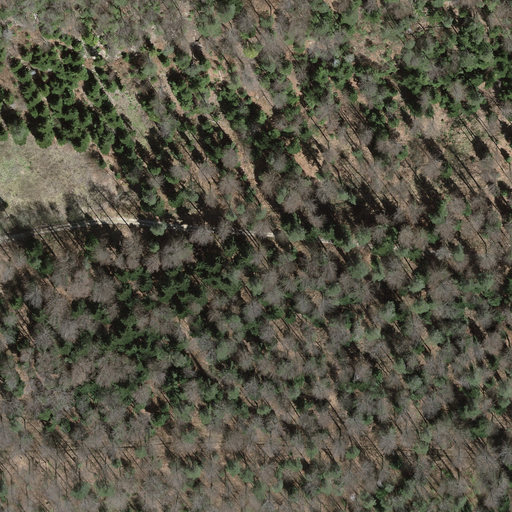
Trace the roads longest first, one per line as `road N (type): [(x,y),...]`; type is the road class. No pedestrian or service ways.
road 1 (track): [(0,279),(81,224),(118,220),(511,258)]
road 2 (track): [(0,447),(336,440),(442,445),(511,460)]
road 3 (track): [(151,222),(511,179)]
